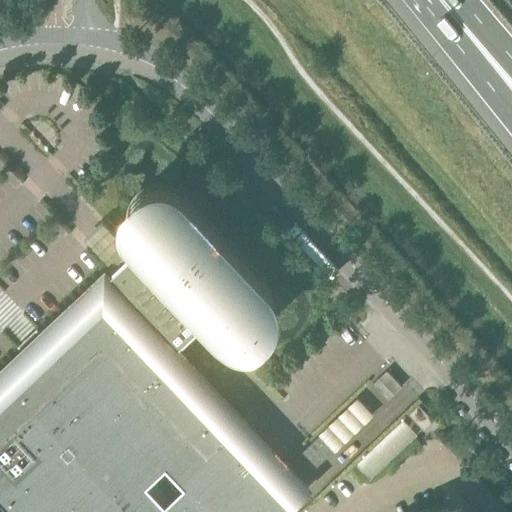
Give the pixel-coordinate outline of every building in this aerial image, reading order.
[(22,350),(21,349),(19,351),(20,352),(1,370),(0,369),(0,497),(14,511),(281,511),(303,491),(238,426),(246,418),(244,417),(243,417),(225,398),(226,397),(224,396),(206,377),(204,375),(186,356),(186,355),(185,354),(184,354),(178,348),(207,320),(213,327),(214,329),(215,329),(218,331),(221,334),(224,335),(227,336),(230,337),(234,338),(237,338),(237,339),(239,339),(239,338),(243,338),(246,338),(250,337),(253,335),(256,334),(259,332),(262,330),(264,329),(263,328),(265,326),(267,323),(269,321),(270,318),(271,315),(272,312),(273,309),(273,306),(274,306),(274,304),(273,304),(273,301),(273,298),(272,295),(271,292),(270,289),(268,286),(267,284),(265,281),(264,279),(263,280),(245,261),(246,260),(244,258),(243,259),(225,240),(226,239),(224,237),(223,238),(205,219),(206,218),(204,216),(204,217),(186,198),(186,197),(184,195),(184,196),(181,194),(178,192),(175,190),(172,189),(169,187),(165,187),(162,186),(162,185),(160,185),(159,186),(156,186),(153,187),(150,188),(147,189),(144,190),(141,192),(138,193),(136,196),(134,198),(132,200),(130,203),(129,206),(127,209),(127,212),(126,215),(126,218),(125,218),(125,221),(126,221),(126,225),(126,228),(127,231),(128,234),(130,237),(132,240),(133,242),(136,245),(127,254),(117,244),(107,254),(116,263),(107,272),(105,270),(105,271),(105,270),(103,272),(84,291),(84,290),(82,292),(63,310),(61,312),(42,330),(40,331),(41,332),(23,349),(22,350)] [(402,386),(401,385),(387,370),(373,383),(388,399),(402,386)] [(408,413),(409,413),(424,429),(434,419),(419,403),(408,413)] [(370,478),(417,434),(403,419),(356,463),(370,478)] [(300,453),(315,468),(335,449),(321,434),(300,453)]
